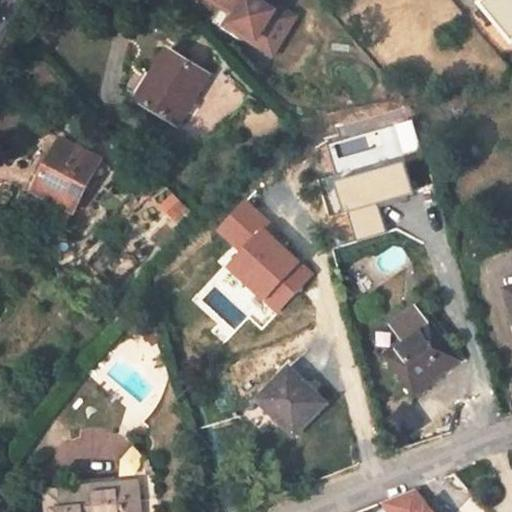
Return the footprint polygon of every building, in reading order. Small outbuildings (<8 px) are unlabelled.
[(250,0),(197,0),(196,1),(237,24),(250,0)] [(511,0),(482,0),(478,4),(508,41),(511,38),(511,0)] [(155,92),(141,115),(177,136),(207,84),(163,59),(147,87),(155,92)] [(59,153),(34,207),(75,224),(99,171),(59,153)] [(410,170),(345,189),(361,249),(391,240),(383,212),(419,202),(410,170)] [(159,204),(181,226),(195,211),(174,191),(159,204)] [(277,225),(248,200),(219,226),(245,250),(229,266),(280,313),(318,272),(271,230),(277,225)] [(403,346),(381,363),(413,402),(459,366),(428,327),(427,328),(414,312),(390,330),(403,346)] [(297,439),(332,401),(292,363),(260,396),(249,412),(264,429),(274,419),(297,439)] [(48,504),(48,511),(157,511),(170,510),(166,482),(127,487),(77,493),(78,500),(48,504)] [(380,506),(385,511),(426,511),(411,493),(380,506)]
